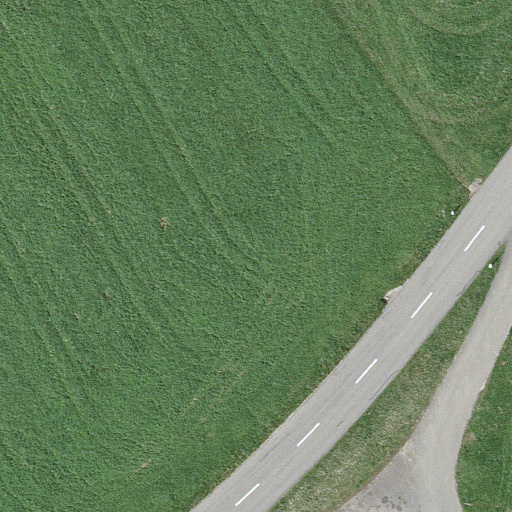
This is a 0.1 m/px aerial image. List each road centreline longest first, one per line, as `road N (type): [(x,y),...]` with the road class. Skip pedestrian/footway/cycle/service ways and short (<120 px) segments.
road 1 (tertiary): [(212,511),(300,427),(511,179)]
road 2 (track): [(398,499),(463,370),(511,246)]
